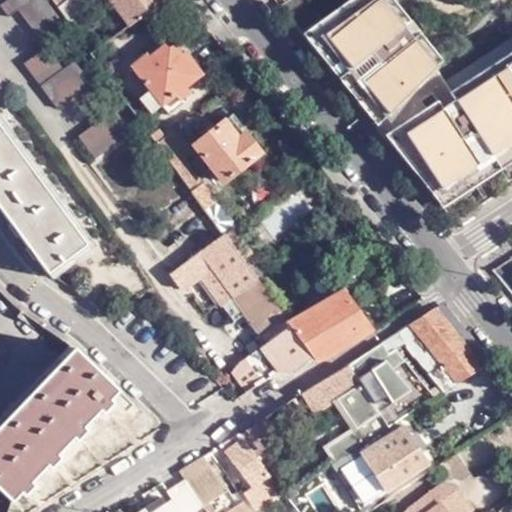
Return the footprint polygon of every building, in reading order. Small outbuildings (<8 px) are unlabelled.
[(67,25),(47,0),(7,0),(0,5),(10,17),(19,10),(44,43),(67,25)] [(51,0),(57,8),(67,0),(51,0)] [(84,0),(67,0),(57,8),(69,24),(90,8),(84,0)] [(164,0),(110,0),(129,26),(164,0)] [(350,0),(303,34),(456,222),(511,185),(511,36),(455,75),(419,32),(412,38),(403,26),(410,21),(393,0),(350,0)] [(161,106),(163,108),(169,103),(173,99),(177,96),(193,83),(203,75),(202,74),(199,76),(183,57),(186,54),(185,53),(182,55),(170,41),(149,58),(147,55),(145,56),(148,59),(135,70),(133,67),(131,68),(151,93),(161,106)] [(93,83),(76,61),(64,69),(47,47),(25,63),(59,109),(93,83)] [(145,56),(133,67),(135,70),(148,59),(145,56)] [(193,83),(177,96),(179,100),(182,98),(182,100),(197,88),(193,83)] [(152,114),(161,106),(151,93),(141,101),(152,114)] [(169,103),(163,108),(171,117),(176,112),(173,108),(169,103)] [(80,135),(98,158),(132,133),(114,110),(80,135)] [(231,118),(225,123),(239,141),(245,136),(231,118)] [(239,141),(225,123),(195,146),(223,183),(260,155),(245,136),(239,141)] [(0,207),(48,273),(86,244),(0,126),(0,207)] [(188,154),(176,139),(172,134),(158,145),(174,166),(188,154)] [(188,154),(174,166),(206,210),(216,202),(215,200),(185,160),(189,156),(188,154)] [(254,214),(285,189),(274,175),(244,200),(254,214)] [(226,236),(242,259),(255,250),(237,227),(226,236)] [(235,299),(259,282),(242,259),(226,236),(224,235),(222,238),(174,272),(170,275),(180,289),(186,289),(206,275),(214,271),(234,298),(235,299)] [(224,305),(234,298),(214,271),(206,275),(209,283),(224,305)] [(289,323),(282,315),(259,282),(235,299),(252,323),(266,343),(269,341),(291,326),(289,323)] [(324,361),(374,333),(345,290),(289,323),(291,326),(316,359),(316,360),(320,362),(324,361)] [(252,323),(235,299),(234,298),(224,305),(241,331),(252,323)] [(435,308),(400,331),(419,356),(431,375),(445,391),(483,367),(442,317),(435,308)] [(295,377),(316,360),(316,359),(291,326),(269,341),(295,377)] [(278,375),(295,377),(269,341),(266,343),(259,349),(250,355),(254,360),(268,381),(278,375)] [(246,349),(250,355),(259,349),(254,343),(246,349)] [(0,425),(0,491),(12,504),(21,496),(24,498),(26,497),(33,490),(35,488),(31,485),(47,468),(50,471),(52,469),(59,462),(61,460),(58,457),(73,441),(76,444),(78,443),(85,435),(87,433),(84,430),(99,414),(102,417),(105,415),(111,408),(113,406),(110,403),(118,394),(75,349),(0,425)] [(233,375),(247,395),(253,391),(268,381),(254,360),(233,375)] [(348,364),(294,399),(306,417),(336,397),(359,428),(329,447),(338,462),(344,458),(338,449),(372,427),(378,436),(391,427),(357,378),(348,364)] [(357,378),(391,427),(410,415),(401,403),(399,404),(373,368),(357,378)] [(264,418),(239,434),(243,439),(269,472),(276,467),(264,448),(278,439),(264,418)] [(430,464),(405,426),(367,451),(392,489),(430,464)] [(338,449),(344,458),(354,452),(361,447),(378,436),(372,427),(338,449)] [(243,439),(225,451),(252,487),(253,488),(271,475),(269,472),(243,439)] [(361,447),(354,452),(359,459),(365,455),(361,447)] [(465,466),(458,454),(442,465),(449,476),(465,466)] [(284,488),(273,473),(271,475),(253,488),(252,487),(244,493),(257,509),(284,488)] [(412,484),(404,490),(409,498),(418,493),(412,484)] [(472,511),(455,487),(443,487),(409,511),(472,511)] [(33,490),(26,497),(27,498),(34,490),(33,490)]
